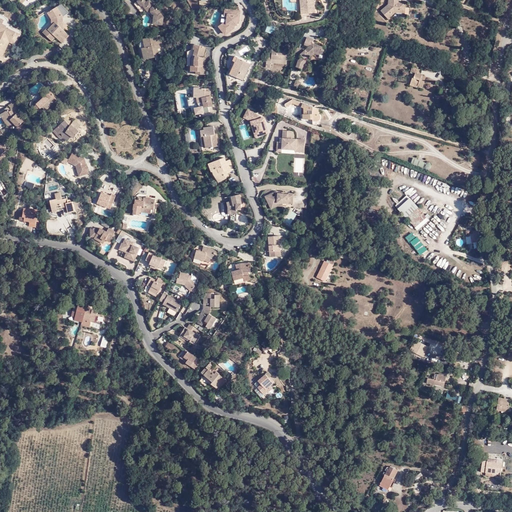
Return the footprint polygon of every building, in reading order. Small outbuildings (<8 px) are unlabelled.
[(146,25),(156,25),(158,17),(150,7),(146,7),(145,6),(147,4),(143,0),(142,0),(140,2),(138,0),(132,0),(130,2),(135,7),(136,6),(141,12),(144,12),(147,16),(146,25)] [(296,0),(297,8),(297,11),(297,13),(311,12),(310,0),(296,0)] [(380,10),(387,19),(395,13),(403,13),(404,2),(398,1),(398,0),(386,0),(386,5),(380,10)] [(48,31),(43,35),(50,42),(54,38),(61,44),(68,36),(63,31),(63,30),(62,22),(62,17),(56,8),(49,12),(55,20),(55,23),(51,27),(48,31)] [(238,19),(239,12),(225,10),(224,16),(227,17),(226,24),(223,24),(219,27),(225,34),(233,28),(233,25),(236,26),(236,24),(236,19),(238,19)] [(50,21),(51,27),(55,23),(55,20),(49,12),(46,14),(50,21)] [(0,56),(2,58),(7,47),(5,46),(7,41),(9,42),(11,43),(16,33),(6,28),(7,27),(3,25),(4,21),(0,18),(0,56)] [(268,25),(267,33),(275,33),(276,26),(268,25)] [(160,36),(143,39),(148,59),(155,57),(155,56),(159,54),(159,50),(163,48),(160,36)] [(303,50),(298,54),(301,56),(297,59),(294,67),(299,68),(301,64),(303,63),(302,60),(307,55),(311,51),(317,54),(319,49),(320,47),(310,43),(311,39),(304,37),(302,44),(307,46),(303,50)] [(148,59),(143,39),(142,39),(140,46),(142,59),(145,62),(147,61),(148,59)] [(366,53),(368,47),(361,44),(359,50),(366,53)] [(200,63),(201,59),(204,48),(193,45),(191,50),(193,50),(192,55),(189,56),(189,72),(194,72),(194,75),(202,76),(203,67),(202,67),(201,67),(201,63),(200,63)] [(280,60),(279,64),(285,64),(285,51),(270,49),(270,54),(267,54),(265,57),(264,67),(269,67),(269,63),(270,59),(280,60)] [(232,68),(229,74),(241,79),(248,62),(234,56),(233,60),(236,62),(233,68),(232,68)] [(412,77),(411,81),(418,84),(417,86),(422,87),(426,76),(419,74),(420,70),(412,67),(410,72),(414,74),(413,77),(412,77)] [(30,90),(34,96),(45,86),(40,80),(30,90)] [(203,103),(204,108),(214,106),(212,98),(212,91),(206,91),(206,89),(201,88),(195,87),(194,98),(196,98),(198,104),(203,103)] [(46,96),(36,105),(40,111),(43,109),(46,112),(58,101),(54,97),(55,96),(49,91),(48,91),(44,94),(46,96)] [(34,103),(36,105),(46,96),(44,94),(34,103)] [(58,99),(62,104),(67,99),(63,95),(58,99)] [(289,100),(282,105),(285,108),(289,104),(299,107),(303,109),(304,115),(304,120),(317,124),(317,116),(316,113),(316,108),(289,100)] [(15,101),(8,104),(11,111),(11,110),(13,111),(20,107),(15,101)] [(11,110),(11,111),(9,112),(8,110),(2,114),(6,121),(4,123),(8,127),(13,124),(16,127),(23,121),(17,114),(15,115),(13,111),(11,110)] [(263,118),(262,118),(251,112),(248,119),(251,121),(253,129),(255,128),(257,134),(267,131),(263,118)] [(69,135),(75,139),(80,131),(71,125),(70,126),(67,122),(64,125),(62,123),(55,130),(63,138),(66,140),(69,135)] [(211,127),(202,129),(203,131),(200,131),(202,137),(200,138),(202,147),(206,146),(206,148),(214,150),(213,147),(218,146),(215,134),(214,134),(211,127)] [(119,133),(121,146),(132,145),(129,132),(119,133)] [(305,139),(291,138),(282,137),(282,142),(279,142),(276,142),(276,151),(282,151),(282,149),(287,149),(295,149),(295,151),(304,152),(305,139)] [(76,165),(80,176),(90,173),(85,159),(73,153),(68,161),(76,165)] [(407,163),(421,168),(423,162),(409,156),(407,163)] [(226,161),(224,158),(215,162),(209,164),(212,171),(215,178),(218,184),(227,178),(225,176),(233,171),(230,160),(226,161)] [(276,202),(283,203),(293,203),(294,194),(278,193),(277,190),(273,191),(275,195),(272,196),(270,193),(265,196),(268,203),(271,202),(273,204),(276,202)] [(62,199),(60,193),(54,194),(55,199),(50,200),(52,212),(57,210),(56,206),(60,205),(61,207),(67,206),(68,212),(75,210),(73,204),(71,204),(71,202),(68,202),(67,198),(62,199)] [(116,196),(108,193),(107,195),(103,193),(98,203),(110,209),(116,196)] [(231,211),(230,211),(230,214),(236,214),(236,209),(241,208),(241,204),(242,203),(239,193),(231,195),(232,200),(227,201),(228,206),(231,206),(231,211)] [(364,210),(372,214),(379,199),(372,195),(364,210)] [(134,214),(139,215),(140,212),(151,214),(152,209),(154,209),(155,206),(162,207),(162,203),(155,202),(155,199),(138,196),(138,200),(135,200),(134,214)] [(414,206),(408,198),(403,199),(395,207),(403,216),(414,206)] [(423,216),(414,206),(403,216),(412,226),(423,216)] [(23,208),(22,215),(22,217),(24,217),(24,220),(35,221),(37,210),(23,208)] [(479,228),(470,230),(468,230),(470,241),(470,247),(482,245),(479,228)] [(102,232),(99,230),(96,229),(91,229),(91,237),(94,237),(99,239),(99,237),(106,241),(106,240),(110,242),(116,233),(109,229),(107,232),(104,230),(102,232)] [(270,251),(269,251),(270,257),(281,256),(280,235),(269,236),(269,245),(270,251)] [(414,236),(408,240),(420,257),(426,252),(414,236)] [(119,252),(125,255),(126,253),(128,254),(127,259),(134,262),(138,251),(132,248),(133,245),(124,241),(122,246),(121,246),(119,252)] [(217,253),(208,248),(207,249),(202,247),(200,253),(195,251),(193,259),(203,262),(204,261),(208,263),(210,259),(212,260),(215,255),(216,256),(217,253)] [(150,265),(157,268),(161,259),(152,256),(153,254),(148,252),(145,260),(149,262),(149,264),(150,265)] [(126,253),(125,255),(124,260),(133,264),(134,262),(127,259),(128,254),(126,253)] [(453,263),(442,257),(438,264),(449,271),(453,263)] [(233,281),(243,278),(243,276),(249,275),(249,273),(250,272),(251,267),(252,262),(241,263),(241,264),(236,265),(237,271),(231,272),(233,281)] [(331,269),(326,267),(323,266),(317,278),(326,282),(331,269)] [(184,285),(191,292),(196,286),(190,280),(190,277),(188,277),(188,275),(179,273),(178,279),(177,279),(176,285),(181,286),(182,284),(184,285)] [(161,287),(162,284),(163,283),(157,279),(154,284),(149,281),(145,288),(150,290),(148,292),(156,296),(161,287)] [(163,294),(159,302),(163,304),(163,306),(176,313),(181,304),(163,294)] [(210,294),(205,294),(205,305),(203,305),(203,309),(201,312),(203,314),(197,323),(202,326),(205,322),(208,323),(206,326),(210,329),(215,319),(209,315),(211,311),(211,307),(219,307),(219,295),(214,295),(214,299),(211,300),(210,294)] [(76,315),(84,317),(85,317),(87,308),(80,306),(79,311),(77,311),(76,315)] [(91,319),(91,321),(95,322),(96,317),(98,312),(94,312),(94,310),(87,308),(85,317),(91,319)] [(195,332),(197,328),(189,324),(186,328),(184,327),(182,332),(184,333),(183,335),(190,340),(189,342),(193,344),(199,335),(195,332)] [(184,333),(182,332),(179,336),(189,342),(190,340),(183,335),(184,333)] [(165,347),(171,352),(175,346),(168,341),(165,347)] [(420,355),(426,345),(419,342),(413,351),(420,355)] [(195,369),(199,362),(194,359),(196,357),(187,351),(184,357),(188,360),(186,362),(186,363),(195,369)] [(210,384),(214,386),(221,376),(219,374),(217,376),(214,374),(209,369),(212,366),(209,363),(201,373),(204,375),(199,381),(203,385),(208,379),(212,382),(210,384)] [(214,386),(217,389),(224,379),(221,376),(214,386)] [(271,377),(258,387),(264,394),(268,390),(267,388),(273,383),(272,382),(273,381),(271,377)] [(224,379),(217,389),(218,390),(226,381),(224,379)] [(504,401),(505,400),(498,398),(496,410),(508,412),(510,402),(504,401)] [(501,465),(487,463),(481,462),(480,473),(485,473),(499,475),(501,465)] [(379,486),(387,490),(391,483),(393,484),(395,480),(393,479),(397,471),(389,467),(388,470),(387,470),(384,474),(383,473),(382,476),(383,478),(379,486)] [(432,481),(429,478),(423,485),(426,488),(432,481)]
